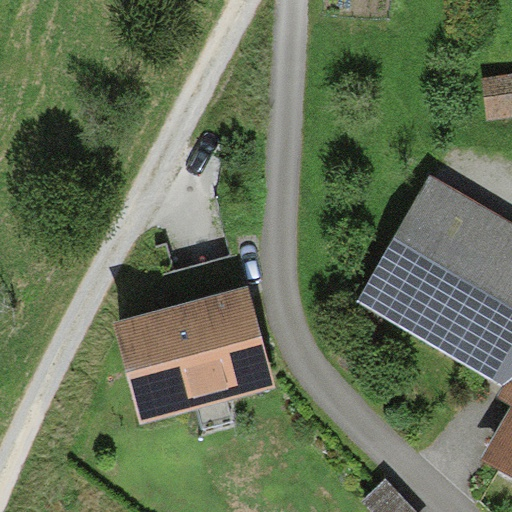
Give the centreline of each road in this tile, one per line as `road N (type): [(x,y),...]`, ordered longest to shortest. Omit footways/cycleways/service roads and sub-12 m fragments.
road 1 (residential): [(446,511),(328,395),(302,357),(282,263),(297,34),(290,0)]
road 2 (residential): [(0,507),(40,409),(243,0)]
